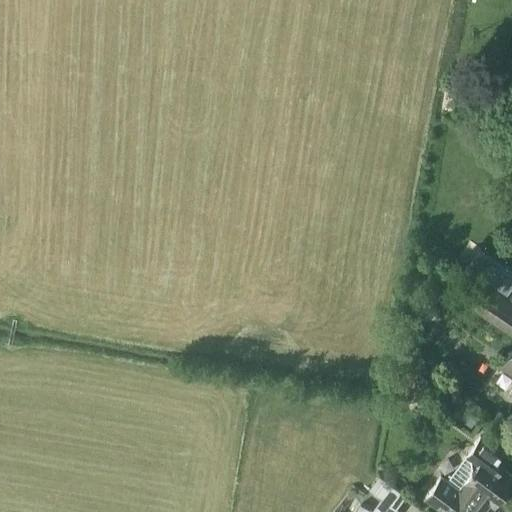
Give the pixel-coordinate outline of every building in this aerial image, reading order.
[(466,268),(506,295),(511,285),(511,268),(480,247),(466,268)] [(469,304),(511,333),(511,299),(485,281),(469,304)] [(508,457),(480,436),(467,454),(447,481),(440,476),(435,482),(476,511),(486,511),(487,511),(481,507),(486,500),(494,507),(511,482),(511,474),(501,467),(508,457)] [(379,475),(370,487),(396,507),(406,495),(379,475)] [(476,511),(435,482),(425,496),(445,511),(476,511)]
